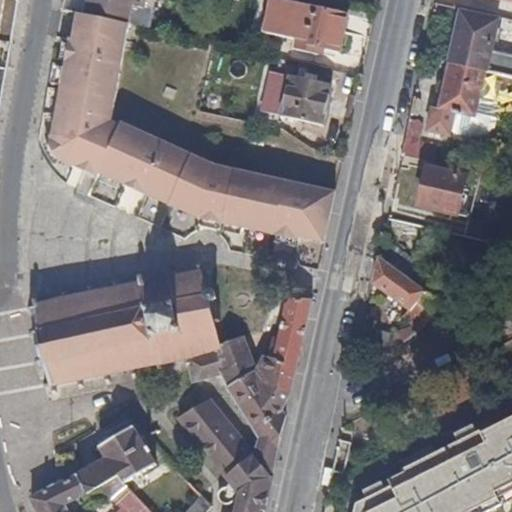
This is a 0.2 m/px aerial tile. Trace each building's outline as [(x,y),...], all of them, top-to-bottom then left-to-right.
[(0,0),(0,66),(9,67),(19,0),(0,0)] [(129,13),(132,6),(138,7),(143,8),(145,1),(145,0),(81,0),(79,13),(128,23),(129,13)] [(344,29),(346,20),(347,15),(345,14),(340,12),(334,12),(328,10),(321,8),(313,7),(306,5),(300,4),(298,15),(295,29),(293,39),(298,41),(296,50),(305,52),(316,54),(320,47),(338,51),(342,37),(344,29)] [(511,56),(492,52),(500,22),(497,21),(499,17),(488,15),(487,20),(474,16),(475,12),(464,11),(459,34),(452,65),(461,67),(488,74),(493,75),(500,76),(511,78),(511,56)] [(111,124),(128,23),(79,13),(76,36),(79,36),(76,61),(67,61),(65,68),(62,86),(67,87),(66,97),(61,97),(60,99),(55,132),(53,135),(53,139),(53,147),(54,152),(58,159),(62,163),(66,166),(72,169),(73,166),(76,160),(101,170),(99,174),(124,186),(127,180),(149,190),(160,194),(157,200),(157,202),(172,208),(175,202),(185,206),(182,213),(198,220),(200,213),(222,217),(220,225),(272,236),(275,228),(300,234),(298,238),(312,242),(314,233),(326,236),(336,194),(219,168),(122,123),(120,126),(115,126),(111,124)] [(76,61),(79,36),(76,36),(71,35),(67,61),(76,61)] [(499,114),(500,109),(498,104),(481,100),(486,80),(488,74),(461,67),(452,65),(443,109),(445,110),(444,115),(449,116),(451,111),(456,112),(454,117),(451,130),(454,134),(460,136),(468,138),(475,139),(482,138),(489,136),(493,132),(496,124),(499,114)] [(498,83),(500,76),(493,75),(488,74),(486,80),(498,83)] [(324,112),(327,100),(330,91),(331,86),(331,84),(325,83),(320,82),(315,81),(307,79),(301,78),(295,76),(291,75),(290,76),(288,85),(285,98),(282,108),(282,112),(282,115),(284,116),(293,118),(305,121),(314,123),(319,125),(322,125),(324,112)] [(422,115),(424,100),(416,99),(413,113),(422,115)] [(435,162),(438,145),(408,138),(404,155),(435,162)] [(101,170),(76,160),(73,166),(97,177),(99,174),(101,170)] [(462,201),(467,177),(429,169),(421,207),(435,209),(459,215),(462,201)] [(149,190),(127,180),(124,186),(146,197),(149,190)] [(220,225),(222,217),(200,213),(198,220),(202,220),(207,222),(220,225)] [(298,238),(300,234),(275,228),(272,236),(297,242),(298,238)] [(325,244),(326,236),(314,233),(312,242),(325,244)] [(415,260),(412,259),(405,254),(397,249),(392,246),(389,243),(385,241),(382,256),(407,275),(408,272),(412,267),(415,264),(416,263),(415,260)] [(436,298),(407,275),(382,256),(380,263),(378,273),(376,285),(413,305),(408,310),(414,320),(402,331),(407,342),(437,317),(427,307),(436,298)] [(216,316),(215,312),(214,302),(216,301),(218,300),(218,298),(221,298),(219,293),(215,292),(212,291),(207,292),(206,289),(205,280),(205,276),(210,275),(211,274),(209,270),(208,268),(206,265),(202,265),(198,266),(198,271),(173,276),(171,271),(167,271),(163,272),(164,276),(164,278),(148,281),(146,276),(140,276),(140,278),(141,283),(121,286),(120,281),(113,282),(112,285),(113,288),(97,292),(95,286),(89,287),(89,289),(88,293),(71,296),(69,292),(67,292),(63,292),(62,298),(43,302),(41,297),(35,298),(35,304),(28,305),(28,307),(29,311),(37,310),(41,326),(40,327),(33,329),(34,336),(40,335),(43,356),(38,357),(40,365),(48,364),(51,380),(44,381),(45,388),(52,387),(53,393),(57,393),(60,392),(59,385),(78,381),(80,387),(86,386),(85,380),(105,375),(108,382),(115,380),(114,374),(132,370),(133,374),(132,377),(132,378),(136,376),(141,376),(140,368),(159,365),(161,371),(168,370),(167,367),(168,364),(184,360),(186,361),(186,363),(187,365),(191,367),(195,382),(198,382),(204,380),(210,379),(218,378),(223,376),(228,375),(226,363),(230,343),(226,345),(225,339),(222,324),(225,323),(225,320),(224,317),(221,317),(217,318),(216,316)] [(450,307),(439,296),(436,298),(427,307),(437,317),(450,307)] [(259,365),(257,358),(250,341),(246,329),(244,328),(233,332),(236,341),(230,343),(226,363),(228,375),(230,387),(237,394),(265,377),(277,399),(294,390),(297,376),(302,355),(307,327),(313,298),(291,298),(287,312),(280,332),(284,336),(283,338),(278,339),(273,354),(270,364),(268,370),(266,372),(263,370),(261,368),(259,365)] [(407,342),(366,331),(362,346),(393,354),(407,342)] [(283,434),(288,415),(277,399),(265,377),(237,394),(238,397),(255,423),(263,435),(256,451),(274,473),(278,458),(283,434)] [(225,403),(230,399),(224,391),(211,399),(223,412),(228,407),(225,403)] [(256,451),(235,426),(223,412),(211,399),(187,413),(179,417),(193,434),(203,446),(206,446),(211,452),(235,480),(245,494),(245,497),(240,496),(239,503),(232,501),(229,511),(266,511),(267,510),(271,492),(274,473),(256,451)] [(488,511),(504,504),(500,497),(511,491),(511,418),(483,433),(482,430),(404,469),(406,472),(390,480),(393,485),(358,503),(356,511),(488,511)] [(128,483),(160,464),(134,426),(101,445),(109,457),(79,474),(90,494),(102,487),(121,476),(128,483)] [(81,511),(80,510),(74,511),(73,511),(70,506),(90,494),(79,474),(71,458),(62,463),(62,464),(65,478),(65,482),(61,484),(59,485),(56,484),(54,486),(49,489),(39,494),(32,498),(38,509),(40,511),(81,511)] [(117,494),(124,488),(129,484),(128,483),(121,476),(102,487),(114,498),(117,494)] [(154,511),(146,503),(129,484),(124,488),(117,494),(114,498),(128,511),(154,511)] [(208,511),(214,506),(205,496),(202,499),(189,510),(186,511),(208,511)]
